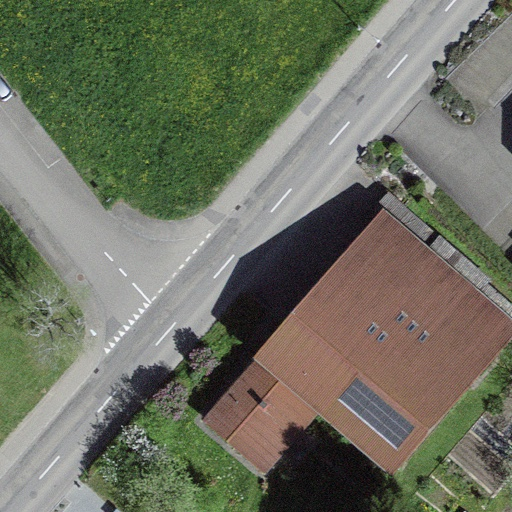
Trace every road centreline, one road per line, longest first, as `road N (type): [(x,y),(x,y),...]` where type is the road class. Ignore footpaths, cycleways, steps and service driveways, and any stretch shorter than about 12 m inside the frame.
road 1 (tertiary): [(168,327),(455,0)]
road 2 (residential): [(168,327),(0,130)]
road 3 (tertiary): [(11,511),(168,327)]
